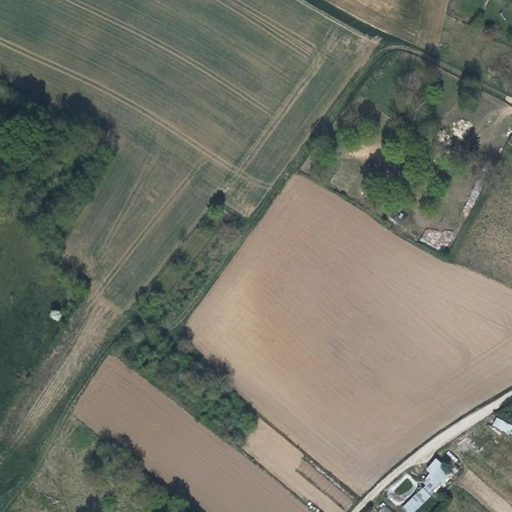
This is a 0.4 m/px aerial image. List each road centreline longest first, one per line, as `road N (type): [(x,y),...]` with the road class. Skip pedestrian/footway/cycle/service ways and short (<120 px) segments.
road 1 (track): [(511,100),(412,49),(382,51),(184,314),(163,330),(138,319),(121,327),(0,511)]
road 2 (track): [(356,511),(430,447),(511,394)]
